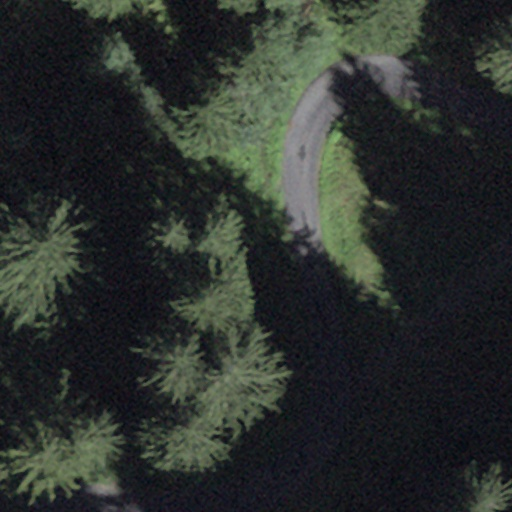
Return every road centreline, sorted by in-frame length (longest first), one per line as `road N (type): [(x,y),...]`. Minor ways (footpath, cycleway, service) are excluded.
road 1 (track): [(511,131),(373,79),(301,107),(298,432),(238,511)]
road 2 (track): [(184,511),(0,488)]
